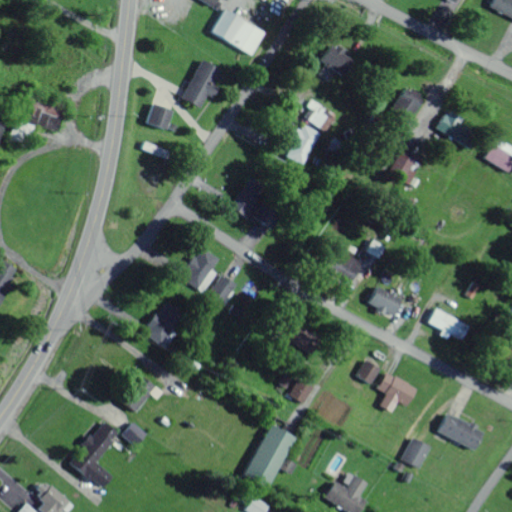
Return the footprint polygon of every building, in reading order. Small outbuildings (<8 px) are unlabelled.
[(492,0),(487,12),(511,22),(511,2),(506,0),(492,0)] [(207,36),(246,57),(259,34),(220,13),(207,36)] [(317,60),(336,80),(350,65),(331,46),(317,60)] [(216,72),(197,63),(178,102),(197,112),(216,72)] [(407,126),(420,97),(401,88),(388,118),(407,126)] [(5,145),(24,150),(31,127),(55,134),(63,107),(20,95),(5,145)] [(142,126),(162,133),(169,113),(150,106),(142,126)] [(316,130),(325,117),(310,106),(307,110),(311,113),(304,122),(316,130)] [(433,134),(468,151),(476,134),(442,117),(433,134)] [(298,167),(314,137),(296,128),(280,158),(298,167)] [(481,162),(505,175),(511,162),(511,158),(489,146),(481,162)] [(405,187),(419,164),(399,151),(385,175),(405,187)] [(245,221),(263,193),(245,181),(227,210),(245,221)] [(346,284),(360,265),(338,248),(323,267),(346,284)] [(178,283),(201,293),(215,259),(192,250),(178,283)] [(232,290),(220,281),(203,301),(215,310),(232,290)] [(394,313),(405,294),(388,284),(376,303),(394,313)] [(179,320),(160,306),(140,335),(160,349),(179,320)] [(424,325),(458,343),(466,329),(432,311),(424,325)] [(290,345),(295,348),(303,333),(279,321),(268,344),(286,353),(290,345)] [(511,340),(501,336),(493,356),(511,364),(511,340)] [(376,372),(363,364),(353,379),(367,387),(376,372)] [(402,409),(412,390),(383,375),(373,392),(383,397),(376,409),(388,415),(394,405),(402,409)] [(115,401),(131,415),(152,392),(137,378),(115,401)] [(479,435),(443,416),(434,434),(470,453),(479,435)] [(92,467),(115,436),(97,423),(65,466),(99,491),(108,478),(92,467)] [(415,472),(427,450),(410,441),(398,462),(415,472)] [(331,484),(320,501),(339,511),(356,511),(361,504),(355,500),(363,486),(350,479),(342,491),(331,484)] [(58,511),(65,505),(47,488),(35,501),(39,505),(33,511),(30,511),(24,506),(19,511),(58,511)]
